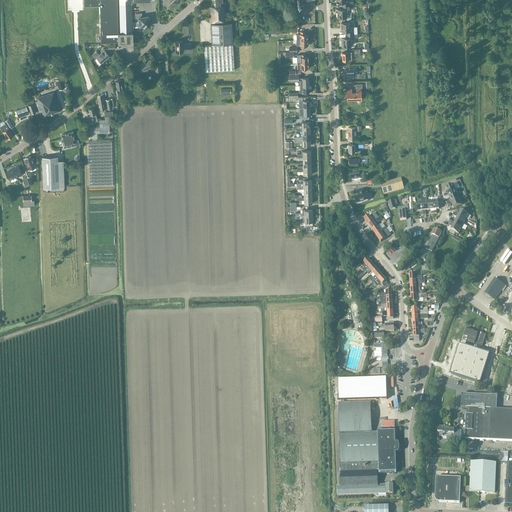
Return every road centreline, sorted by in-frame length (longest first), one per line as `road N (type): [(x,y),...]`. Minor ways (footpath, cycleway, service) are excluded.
road 1 (residential): [(377,253),(338,176),(324,0)]
road 2 (tertiary): [(0,161),(200,0)]
road 3 (unclassified): [(414,511),(413,417),(427,358)]
road 4 (residential): [(427,358),(409,350),(398,283),(377,253)]
